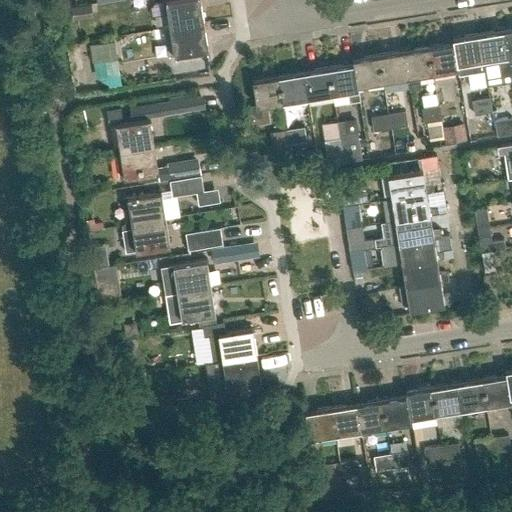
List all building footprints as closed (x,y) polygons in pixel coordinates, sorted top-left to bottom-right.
[(169,27),(203,22),(199,0),(165,0),(169,27)] [(73,18),(93,16),(91,2),(71,5),(73,18)] [(157,20),(141,22),(144,49),(160,47),(157,20)] [(207,49),(203,22),(169,27),(165,28),(169,54),(177,53),(207,49)] [(504,29),(479,33),(483,59),(497,57),(500,74),(511,72),(504,29)] [(458,63),(483,59),(479,33),(453,37),(458,68),(459,68),(458,63)] [(433,72),(458,68),(453,37),(454,42),(429,46),(433,72)] [(117,58),(114,41),(90,45),(92,62),(117,58)] [(420,74),(433,72),(429,46),(404,50),(408,76),(409,84),(410,89),(421,87),(420,74)] [(207,49),(177,53),(178,65),(209,60),(207,49)] [(383,80),(408,76),(404,50),(379,54),(383,80)] [(383,80),(379,54),(354,58),(359,89),(359,84),(383,80)] [(353,58),(354,63),(329,67),(333,93),(348,91),(349,101),(360,99),(359,89),(354,58),(353,58)] [(333,93),(329,67),(304,71),(308,97),(333,93)] [(283,101),(308,97),(304,71),(279,75),(283,101)] [(267,104),(283,101),(279,75),(253,79),(257,104),(250,105),(253,124),(270,121),(267,104)] [(475,113),(492,110),(489,96),(472,99),(475,113)] [(131,119),(164,114),(162,101),(129,106),(131,119)] [(424,122),(440,119),(438,106),(422,108),(424,122)] [(388,113),(391,127),(408,124),(406,110),(388,113)] [(374,130),(391,127),(388,113),(372,116),(374,130)] [(497,134),(511,131),(511,115),(495,119),(497,134)] [(115,146),(120,145),(121,149),(154,144),(150,117),(112,123),(115,146)] [(444,126),(446,141),(465,138),(463,123),(444,126)] [(287,129),(290,143),(307,140),(305,126),(287,129)] [(273,146),(290,143),(287,129),(271,132),(273,146)] [(340,133),(344,160),(361,158),(357,131),(340,133)] [(328,163),(344,160),(340,133),(324,136),(328,163)] [(504,153),(508,179),(511,177),(511,143),(496,146),(497,154),(504,153)] [(160,180),(158,165),(154,144),(121,149),(121,154),(117,155),(120,177),(142,174),(144,183),(160,180)] [(113,168),(110,146),(102,147),(105,169),(113,168)] [(168,161),(168,164),(158,165),(160,180),(201,174),(198,156),(168,161)] [(351,169),(337,171),(343,204),(366,200),(364,187),(354,189),(351,169)] [(391,193),(392,196),(392,197),(435,191),(434,184),(426,184),(424,170),(381,176),(383,195),(391,193)] [(172,194),(204,189),(202,174),(170,179),(172,194)] [(132,223),(166,218),(162,191),(123,197),(127,219),(131,219),(132,223)] [(396,220),(438,213),(437,206),(429,206),(427,192),(435,191),(392,197),(392,196),(384,197),(387,216),(395,215),(396,220)] [(475,208),(478,225),(489,223),(486,206),(475,208)] [(385,236),(376,237),(377,244),(393,241),(399,240),(399,241),(442,235),(441,229),(433,228),(431,215),(438,214),(438,213),(396,220),(382,222),(385,236)] [(126,252),(170,245),(166,218),(132,223),(133,228),(123,229),(126,252)] [(346,262),(365,258),(358,226),(340,230),(346,262)] [(220,227),(185,232),(188,249),(223,243),(220,227)] [(492,239),(490,231),(479,233),(482,251),(506,247),(504,237),(492,239)] [(449,234),(442,235),(442,236),(434,237),(436,250),(444,251),(445,257),(452,256),(449,234)] [(402,264),(445,257),(444,251),(436,250),(434,237),(442,236),(442,235),(399,241),(399,240),(393,241),(396,260),(402,259),(402,264)] [(213,262),(234,259),(232,244),(210,247),(213,262)] [(406,286),(448,279),(448,273),(440,273),(437,259),(445,258),(445,257),(402,264),(406,285),(406,286)] [(176,286),(177,291),(211,286),(206,259),(168,265),(172,287),(176,286)] [(245,287),(256,286),(254,269),(243,270),(245,287)] [(406,286),(406,285),(399,286),(402,306),(409,305),(409,308),(409,309),(452,302),(451,295),(443,295),(441,281),(449,280),(448,279),(406,286)] [(177,291),(165,293),(170,320),(181,318),(215,312),(211,286),(177,291)] [(214,360),(256,354),(252,327),(225,331),(223,321),(202,325),(204,336),(210,335),(214,360)] [(241,384),(261,381),(256,354),(214,360),(208,361),(209,366),(205,367),(209,391),(212,390),(215,404),(243,399),(241,384)] [(485,404),(511,400),(511,395),(510,396),(507,374),(506,374),(481,378),(485,404)] [(460,408),(485,404),(481,378),(456,382),(460,408)] [(450,410),(460,408),(456,382),(431,386),(435,412),(450,410)] [(411,416),(435,412),(431,386),(405,390),(406,395),(410,416),(411,416)] [(412,421),(411,416),(410,416),(406,395),(381,399),(385,425),(412,421)] [(371,427),(385,425),(381,399),(356,403),(360,429),(361,434),(372,432),(371,427)] [(335,433),(360,429),(356,403),(331,407),(335,433)] [(310,437),(335,433),(331,407),(306,411),(310,437)] [(463,422),(460,408),(450,410),(452,424),(463,422)] [(490,438),(493,451),(510,449),(507,435),(490,438)] [(476,454),(493,451),(490,438),(474,440),(476,454)] [(440,446),(443,459),(459,457),(457,443),(440,446)] [(423,448),(425,462),(443,459),(440,446),(423,448)] [(390,454),(392,467),(409,465),(407,451),(390,454)] [(375,470),(392,467),(390,454),(373,456),(375,470)] [(340,461),(342,476),(359,473),(357,458),(340,461)] [(325,478),(342,476),(340,461),(323,463),(325,478)]
